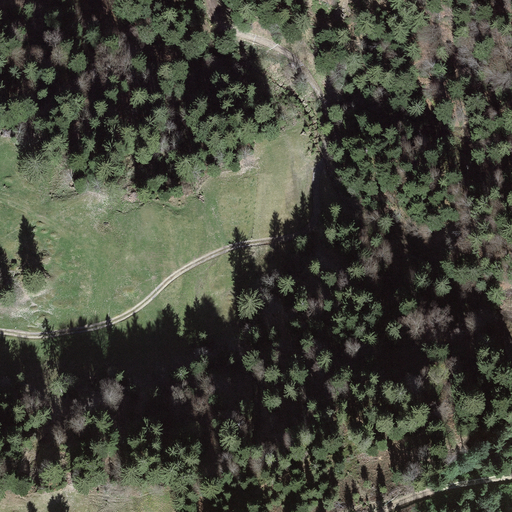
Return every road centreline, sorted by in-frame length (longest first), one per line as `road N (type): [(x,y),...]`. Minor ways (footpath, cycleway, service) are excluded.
road 1 (track): [(210,0),(223,26),(297,62),(326,103),(336,136),(317,173),(314,223),(294,237),(214,253),(109,321),(40,336),(0,331)]
road 2 (track): [(379,511),(437,488),(511,474)]
